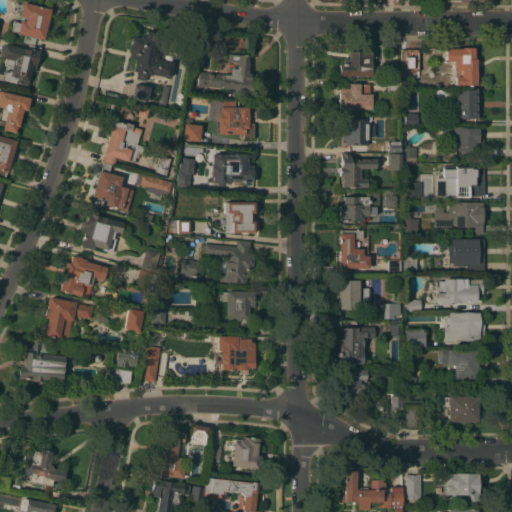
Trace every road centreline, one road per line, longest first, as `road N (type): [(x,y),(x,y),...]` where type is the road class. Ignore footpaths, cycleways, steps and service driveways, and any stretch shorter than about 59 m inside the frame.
road 1 (residential): [(296,21),(299,511)]
road 2 (residential): [(138,0),(296,21),(511,21)]
road 3 (residential): [(93,0),(51,182),(0,290)]
road 4 (residential): [(511,450),(391,454),(298,413)]
road 5 (residential): [(298,413),(117,409)]
